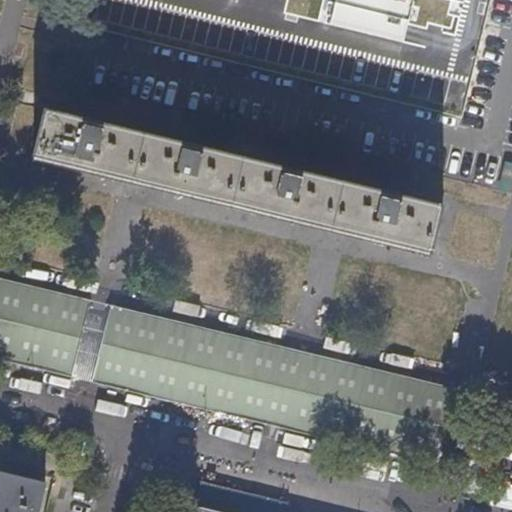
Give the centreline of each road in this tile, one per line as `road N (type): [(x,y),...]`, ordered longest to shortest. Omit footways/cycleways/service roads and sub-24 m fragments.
road 1 (residential): [(130,421),(430,491)]
road 2 (residential): [(0,392),(130,421)]
